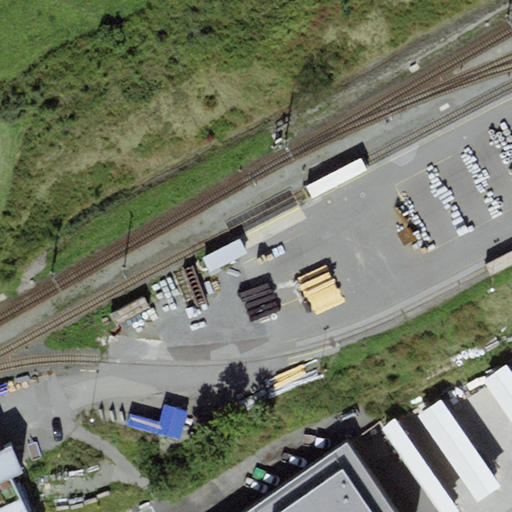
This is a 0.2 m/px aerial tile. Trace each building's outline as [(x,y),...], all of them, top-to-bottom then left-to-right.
[(511,374),(505,364),(483,380),(511,421),(511,374)] [(440,400),(419,414),(478,499),(499,484),(440,400)] [(394,418),(381,427),(440,511),(452,511),(457,509),(394,418)] [(394,511),(345,440),(241,511),(394,511)] [(0,448),(0,511),(27,511),(11,476),(23,470),(11,444),(0,449),(0,448)]
